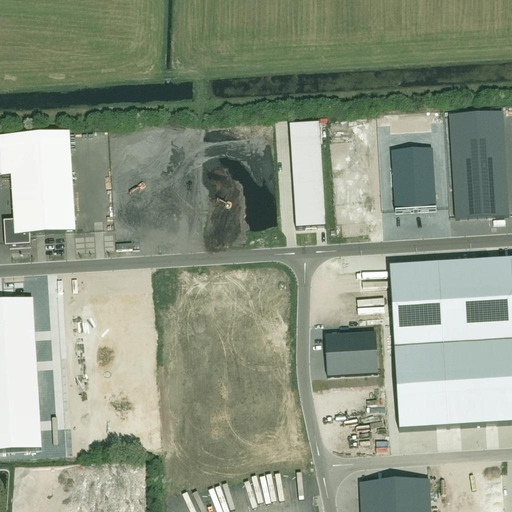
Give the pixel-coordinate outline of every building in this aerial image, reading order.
[(326,230),(320,126),(289,128),(296,232),(326,230)] [(14,223),(4,224),(5,249),(31,248),(30,237),(76,235),(69,135),(0,139),(0,179),(11,178),(14,223)] [(395,215),(395,216),(436,213),(436,212),(432,152),(392,155),(395,215)] [(396,385),(399,434),(511,426),(511,263),(477,266),(389,271),(396,385)] [(0,454),(42,452),(33,302),(0,304),(0,454)] [(325,339),(326,359),(377,356),(375,336),(325,339)] [(377,356),(326,359),(327,380),(378,377),(377,356)] [(379,392),(332,395),(334,434),(340,434),(341,443),(382,441),(379,392)] [(429,511),(428,484),(361,487),(361,511),(429,511)]
